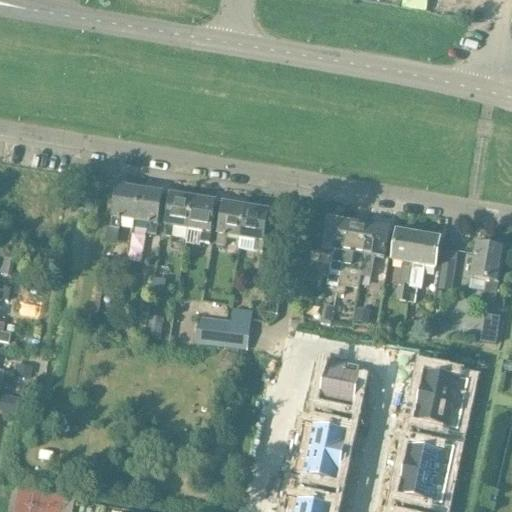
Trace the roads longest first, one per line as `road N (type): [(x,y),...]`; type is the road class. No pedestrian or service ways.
road 1 (tertiary): [(511,99),(0,3)]
road 2 (residential): [(0,129),(511,215)]
